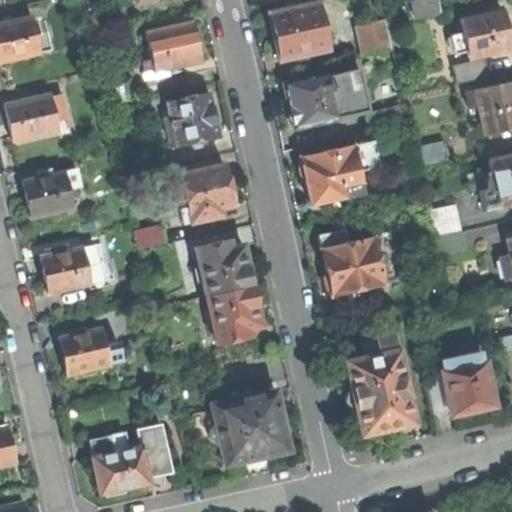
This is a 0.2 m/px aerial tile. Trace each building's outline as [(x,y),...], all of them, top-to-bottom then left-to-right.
[(414,19),(439,13),(436,0),(424,0),(410,3),(414,19)] [(278,61),(328,49),(326,42),(322,24),(317,2),(267,14),(273,38),(278,61)] [(503,9),(462,19),(465,33),(451,37),(455,54),(468,51),(470,57),(511,47),(508,32),(503,9)] [(83,36),(114,29),(110,12),(78,18),(83,36)] [(0,61),(50,49),(47,33),(35,35),(31,16),(0,23),(0,61)] [(360,26),(367,55),(394,49),(388,20),(360,26)] [(196,42),(192,21),(145,32),(150,58),(141,61),(144,72),(153,70),(153,71),(200,61),(196,42)] [(334,21),(322,24),(326,42),(339,39),(334,21)] [(489,76),(485,59),(453,66),(457,84),(489,76)] [(288,109),(293,129),(368,112),(358,69),(329,76),(328,73),(283,83),(288,109)] [(511,81),(465,93),(468,108),(478,106),(484,135),(511,128),(511,81)] [(101,106),(128,100),(123,83),(96,89),(101,106)] [(213,114),(208,92),(167,101),(169,112),(163,114),(166,126),(160,127),(161,135),(168,134),(171,146),(176,145),(177,146),(192,142),(194,148),(207,145),(206,139),(218,137),(213,114)] [(9,125),(12,141),(57,130),(48,94),(4,104),(9,125)] [(406,104),(368,113),(372,131),(410,122),(406,104)] [(311,204),(362,193),(359,178),(379,173),(371,141),(344,148),(342,138),(298,148),(301,162),(299,162),(298,167),(300,176),(303,179),(305,179),(307,188),(311,204)] [(421,167),(449,160),(445,142),(417,149),(421,167)] [(511,155),(490,160),(495,187),(479,191),(483,211),(511,204),(511,155)] [(230,188),(224,163),(179,173),(186,206),(179,208),(183,223),(220,214),(219,207),(233,203),(230,188)] [(28,203),(31,218),(72,209),(68,190),(80,187),(76,170),(51,176),(50,170),(37,173),(38,179),(23,182),(28,203)] [(123,193),(153,186),(150,170),(120,176),(123,193)] [(430,211),(436,237),(461,231),(455,205),(430,211)] [(134,231),(138,249),(166,242),(162,224),(134,231)] [(331,296),(384,284),(373,237),(347,243),(344,229),(318,235),(325,269),(326,274),(325,275),(323,276),(323,278),(325,290),(329,292),(330,292),(331,296)] [(464,231),(461,231),(436,237),(440,255),(467,248),(464,231)] [(511,237),(507,239),(511,255),(500,258),(505,280),(511,278),(511,237)] [(242,244),(230,247),(228,238),(195,247),(206,295),(251,284),(246,261),(242,244)] [(43,276),(48,294),(108,280),(100,244),(67,252),(65,246),(53,248),(54,255),(39,258),(43,276)] [(257,309),(251,284),(206,295),(216,344),(250,336),(249,328),(260,325),(257,309)] [(63,361),(66,375),(127,361),(123,342),(104,347),(100,330),(58,339),(63,361)] [(390,429),(414,424),(397,350),(395,350),(392,335),(362,342),(366,357),(345,362),(351,390),(349,391),(346,393),(344,396),(344,398),(345,402),(346,404),(348,407),(352,408),(355,408),(362,435),(390,429)] [(469,411),(493,406),(484,362),(464,367),(462,357),(441,362),(443,371),(440,372),(443,382),(441,383),(444,397),(446,397),(449,411),(450,416),(469,411)] [(435,415),(449,411),(446,397),(444,397),(441,383),(443,382),(440,372),(443,371),(441,362),(425,366),(435,415)] [(279,408),(274,388),(209,402),(214,425),(212,426),(210,428),(208,431),(208,434),(209,438),(211,440),(214,442),(218,443),(223,464),(256,457),(288,450),(279,408)] [(91,458),(99,493),(135,485),(147,482),(147,479),(172,473),(161,425),(136,430),(139,447),(112,453),(109,436),(88,441),(92,457),(91,458)] [(6,426),(0,427),(0,466),(15,463),(10,443),(6,426)] [(25,511),(24,503),(0,508),(0,511),(25,511)]
